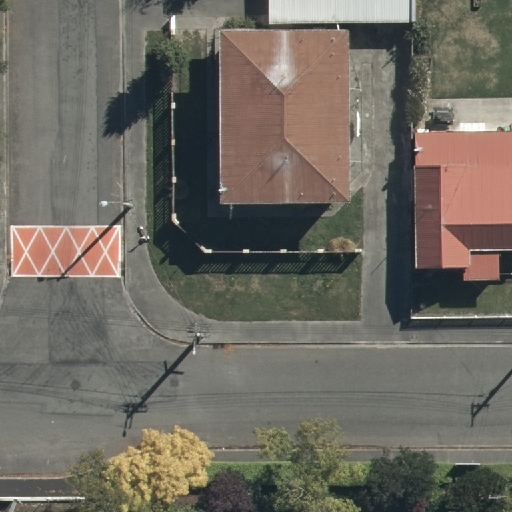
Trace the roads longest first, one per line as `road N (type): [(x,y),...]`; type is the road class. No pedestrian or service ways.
road 1 (residential): [(60,405),(511,403)]
road 2 (unclassified): [(55,0),(60,405)]
